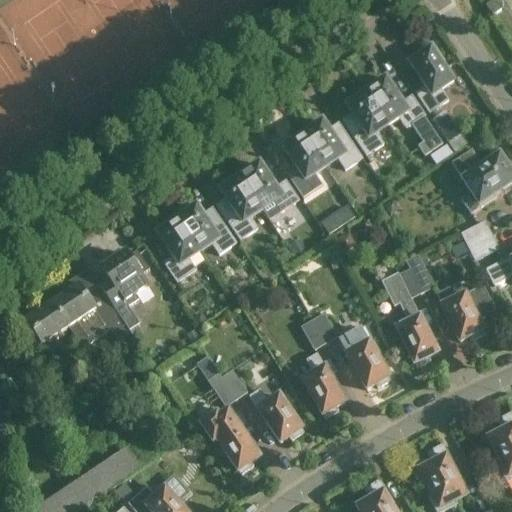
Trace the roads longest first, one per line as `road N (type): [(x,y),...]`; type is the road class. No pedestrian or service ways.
road 1 (tertiary): [(383,0),(0,251)]
road 2 (residential): [(274,511),(511,376)]
road 3 (residential): [(511,108),(439,0)]
